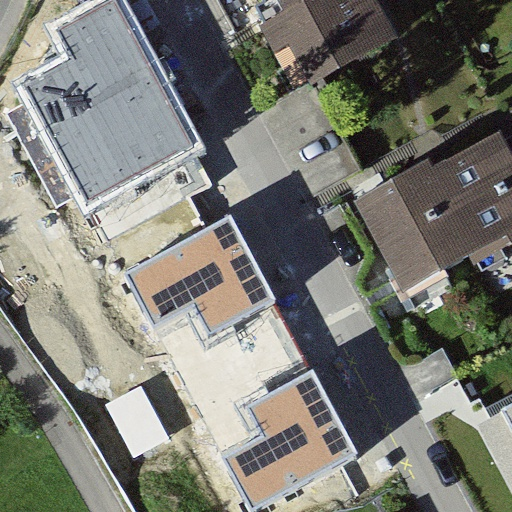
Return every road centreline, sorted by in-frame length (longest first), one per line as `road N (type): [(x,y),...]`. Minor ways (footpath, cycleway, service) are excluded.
road 1 (residential): [(168,0),(446,511)]
road 2 (unknown): [(0,350),(97,511)]
